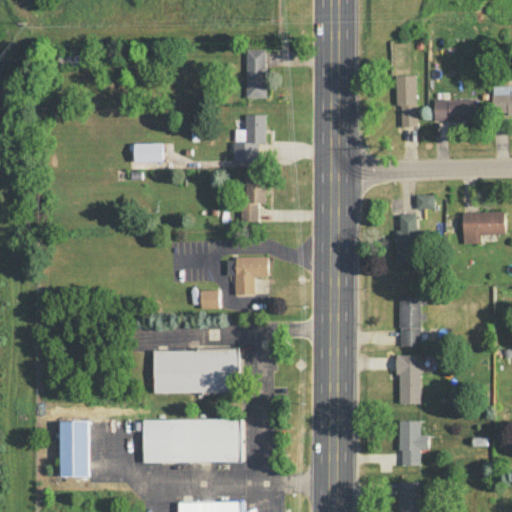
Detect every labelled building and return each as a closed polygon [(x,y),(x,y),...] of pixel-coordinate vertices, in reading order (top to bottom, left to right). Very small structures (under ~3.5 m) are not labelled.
[(247,97),(266,96),(266,48),(246,48),(247,97)] [(396,74),(416,74),(418,125),(401,126),(400,105),(396,105),(396,74)] [(511,84),(493,85),(492,112),(508,112),(508,114),(511,113),(511,84)] [(434,97),(476,97),(477,109),(472,110),(472,118),(434,119),(434,97)] [(234,160),(258,160),(258,142),(266,142),(265,113),(245,114),(246,128),(233,129),(234,160)] [(163,160),(162,142),(134,143),(135,160),(163,160)] [(266,202),(265,175),(243,175),(244,221),(259,220),(259,202),(266,202)] [(435,207),(434,193),(416,194),(417,208),(435,207)] [(462,211),(503,210),(505,233),(481,234),(481,242),(463,242),(462,211)] [(227,256),(227,275),(235,275),(235,294),(255,294),(255,276),(268,276),(268,257),(227,256)] [(201,307),(219,307),(218,289),(200,289),(201,307)] [(399,296),(420,296),(420,344),(400,344),(400,327),(398,327),(399,296)] [(239,347),(154,348),(155,392),(239,391),(239,347)] [(420,353),(421,402),(399,402),(399,374),(395,374),(395,353),(420,353)] [(144,461),(241,460),(240,418),(144,419),(144,461)] [(399,419),(420,419),(420,434),(428,434),(428,448),(420,448),(420,464),(401,464),(401,449),(398,449),(399,419)] [(60,420),(61,476),(89,476),(89,420),(60,420)] [(420,480),(420,511),(398,511),(398,480),(420,480)] [(179,501),(179,511),(244,511),(244,500),(179,501)]
